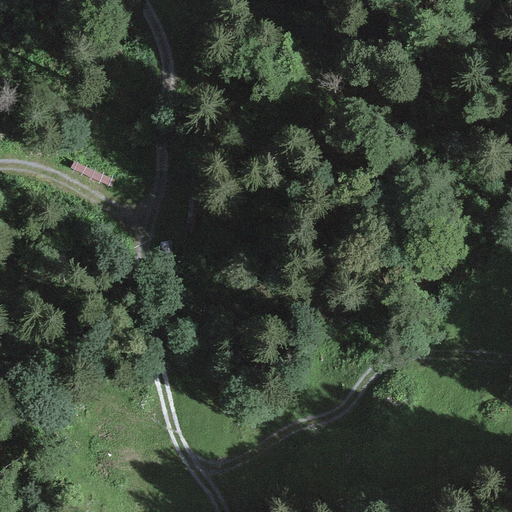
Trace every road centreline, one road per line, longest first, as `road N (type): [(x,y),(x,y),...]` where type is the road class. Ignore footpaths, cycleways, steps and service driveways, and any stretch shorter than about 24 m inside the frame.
road 1 (track): [(142,0),(168,67),(151,261),(162,378),(179,442),(223,511)]
road 2 (track): [(151,261),(71,196),(18,168),(0,170)]
